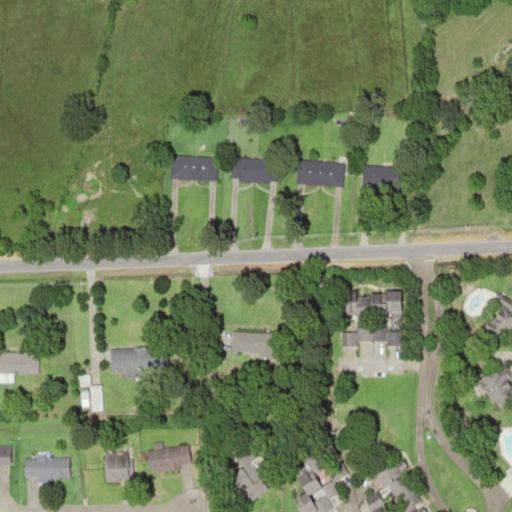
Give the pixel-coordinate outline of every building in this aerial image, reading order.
[(167,153),(216,156),(215,181),(166,178),(167,153)] [(229,156),(276,160),(274,181),(227,177),(229,156)] [(301,161),(343,164),(341,187),(299,184),(301,161)] [(360,166),(405,168),(404,192),(359,189),(360,166)] [(349,296),(399,293),(400,312),(350,314),(349,296)] [(498,294),(511,301),(511,326),(505,339),(480,325),(498,294)] [(229,331),(289,332),(289,360),(228,359),(229,331)] [(340,334),(397,332),(398,362),(341,363),(340,334)] [(110,348),(162,348),(162,374),(110,374),(110,348)] [(0,351),(40,353),(39,374),(0,372),(0,351)] [(482,376),(503,367),(511,387),(511,397),(495,405),(482,376)] [(298,446),(327,432),(337,452),(308,467),(298,446)] [(152,448),(188,445),(190,463),(154,467),(152,448)] [(0,450),(8,451),(8,471),(0,470),(0,450)] [(24,455),(68,454),(69,478),(25,479),(24,455)] [(104,457),(104,481),(129,481),(129,457),(104,457)] [(252,466),(268,489),(250,501),(234,477),(252,466)] [(296,479),(310,472),(318,488),(304,495),(296,479)] [(374,511),(367,498),(403,478),(419,508),(411,511),(374,511)] [(321,487),(332,481),(338,493),(328,499),(321,487)] [(298,511),(290,499),(300,493),(310,508),(303,511),(298,511)] [(317,511),(313,503),(324,498),(330,510),(325,511),(317,511)]
